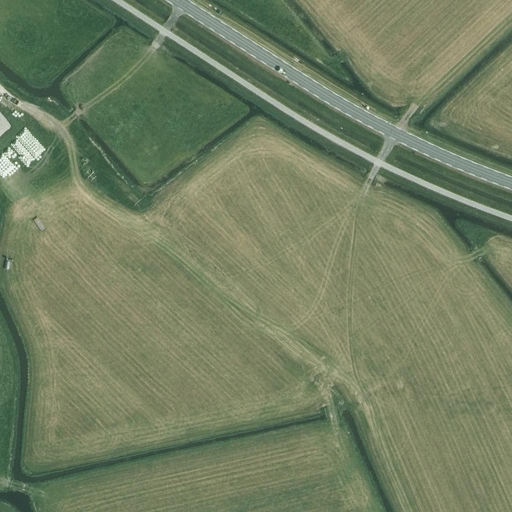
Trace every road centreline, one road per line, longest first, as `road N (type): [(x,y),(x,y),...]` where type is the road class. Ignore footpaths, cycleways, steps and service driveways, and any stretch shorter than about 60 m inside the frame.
road 1 (primary): [(511,182),(419,146),(176,0)]
road 2 (track): [(0,90),(136,205),(185,225)]
